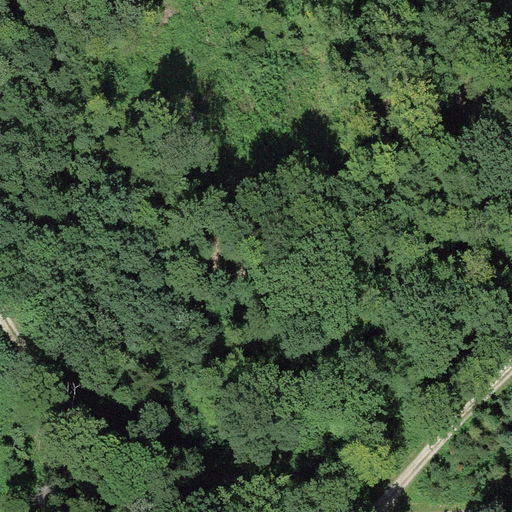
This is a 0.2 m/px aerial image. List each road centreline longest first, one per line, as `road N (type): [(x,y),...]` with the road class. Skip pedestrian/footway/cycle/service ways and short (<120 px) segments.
road 1 (track): [(0,327),(63,402),(168,465),(326,511)]
road 2 (track): [(374,511),(511,363)]
